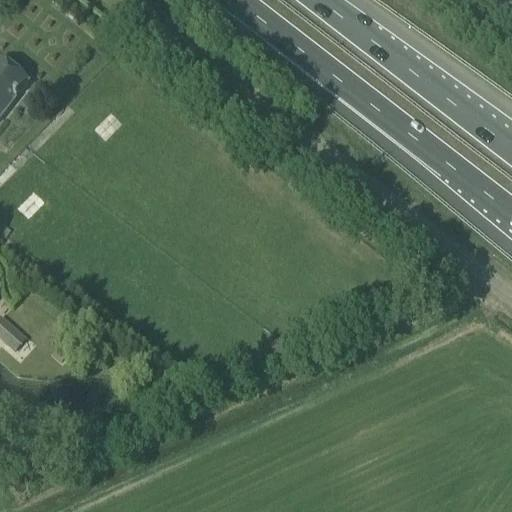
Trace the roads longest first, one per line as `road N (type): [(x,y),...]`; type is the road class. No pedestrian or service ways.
road 1 (unclassified): [(511,299),(122,0)]
road 2 (motorway): [(232,0),(511,216)]
road 3 (motorway): [(511,150),(317,0)]
